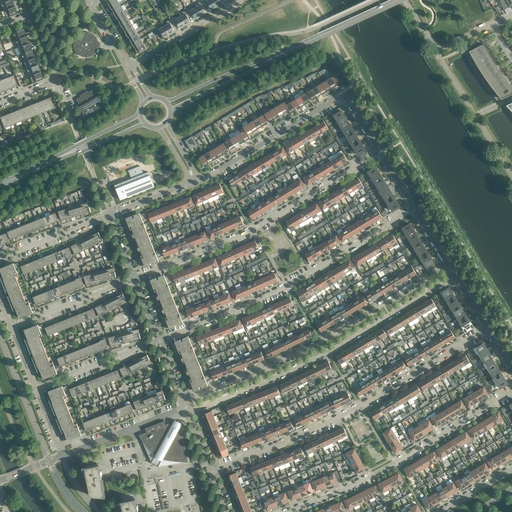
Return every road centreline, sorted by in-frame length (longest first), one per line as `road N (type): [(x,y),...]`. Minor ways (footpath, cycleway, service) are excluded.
road 1 (residential): [(210,469),(341,416),(488,329)]
road 2 (residential): [(189,413),(328,353),(455,274)]
road 3 (residential): [(183,400),(294,355),(448,263)]
road 4 (residential): [(160,341),(268,298),(414,209)]
road 5 (residential): [(136,280),(262,226),(381,152)]
road 6 (residential): [(291,511),(396,464),(511,392)]
road 7 (residential): [(199,178),(341,95)]
road 8 (secondary): [(266,60),(397,0)]
road 9 (residential): [(37,392),(160,341)]
road 10 (residential): [(12,327),(136,280)]
road 11 (residential): [(132,65),(241,0)]
